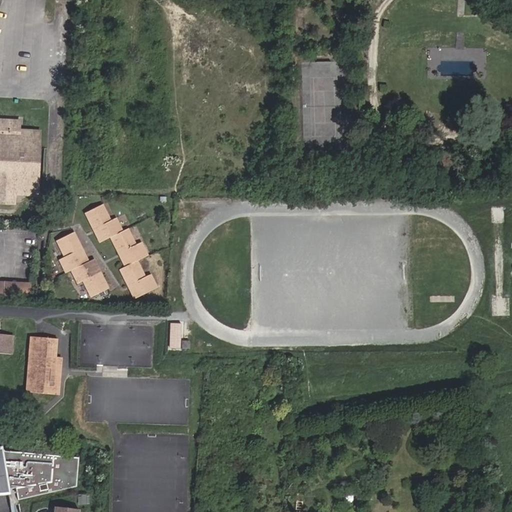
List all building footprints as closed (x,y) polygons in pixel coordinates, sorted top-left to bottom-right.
[(67,75),(69,42),(52,41),(50,74),(67,75)] [(37,182),(39,118),(15,116),(15,107),(0,106),(0,190),(14,191),(14,182),(37,182)] [(126,228),(121,231),(115,217),(109,219),(102,202),(86,210),(98,239),(108,235),(119,265),(115,268),(127,299),(151,289),(146,276),(139,278),(132,262),(145,257),(139,244),(134,245),(126,228)] [(71,228),(54,235),(61,254),(56,256),(61,268),(66,266),(72,280),(79,277),(86,294),(102,287),(89,255),(83,257),(71,228)] [(28,271),(0,269),(0,283),(17,285),(27,281),(28,271)] [(166,311),(165,336),(177,337),(178,328),(177,311),(166,311)] [(71,360),(92,363),(97,323),(77,320),(71,360)] [(126,367),(145,369),(150,328),(131,326),(126,367)] [(43,350),(50,351),(52,332),(25,329),(20,386),(53,388),(54,371),(42,362),(43,350)] [(176,356),(184,357),(186,347),(178,345),(176,356)] [(42,362),(54,371),(55,351),(50,351),(43,350),(42,362)] [(73,486),(76,459),(0,451),(0,489),(4,489),(12,488),(14,498),(73,486)] [(14,498),(12,488),(4,489),(7,505),(15,504),(14,498)]
